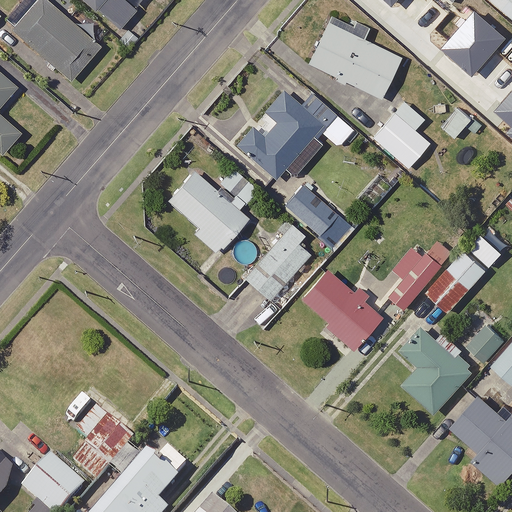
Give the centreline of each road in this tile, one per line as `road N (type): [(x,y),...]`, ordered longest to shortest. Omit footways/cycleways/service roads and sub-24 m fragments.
road 1 (residential): [(396,511),(52,211)]
road 2 (tertiary): [(52,211),(238,0)]
